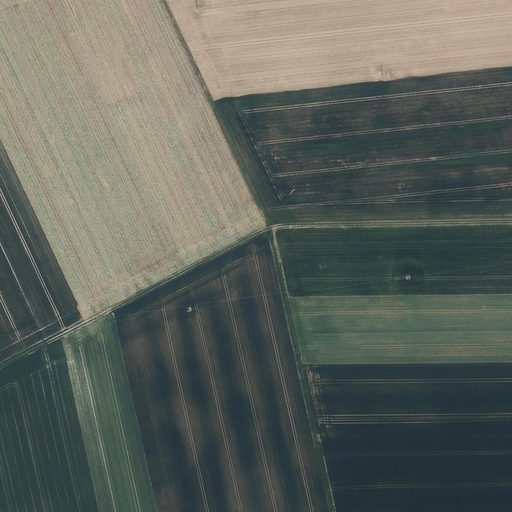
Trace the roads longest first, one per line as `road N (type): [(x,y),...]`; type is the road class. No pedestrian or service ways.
road 1 (track): [(511,220),(267,228),(0,367)]
road 2 (track): [(272,227),(333,511)]
road 3 (track): [(272,227),(162,0)]
